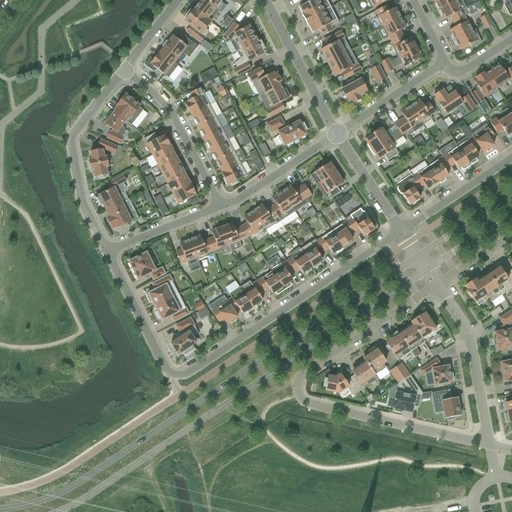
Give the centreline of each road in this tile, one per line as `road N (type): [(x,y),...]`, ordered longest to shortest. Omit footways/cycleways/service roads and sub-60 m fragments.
road 1 (tertiary): [(416,258),(84,480),(0,511)]
road 2 (tertiary): [(58,511),(425,272)]
road 3 (residential): [(487,444),(307,405),(296,388),(305,373),(435,286)]
road 4 (residential): [(169,376),(187,375),(400,234)]
road 5 (residential): [(105,252),(80,204),(68,139),(124,72)]
road 6 (residential): [(487,444),(469,338),(435,286)]
road 7 (residential): [(218,207),(166,108),(124,72)]
road 8 (residential): [(336,137),(262,0)]
road 9 (residential): [(169,376),(105,252)]
road 10 (residential): [(218,207),(336,137)]
road 11 (residential): [(400,234),(511,159)]
road 12 (residential): [(336,137),(442,64)]
road 13 (residential): [(105,252),(218,207)]
